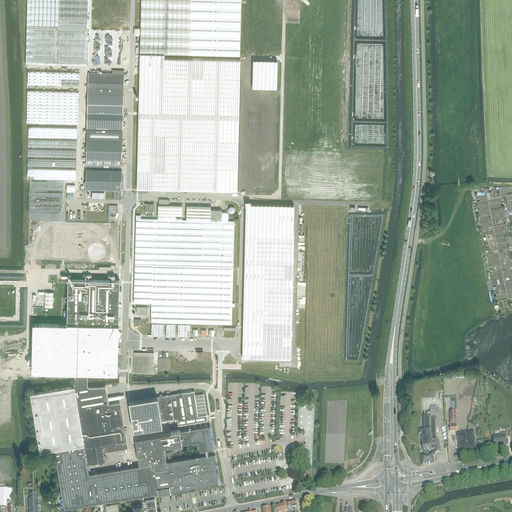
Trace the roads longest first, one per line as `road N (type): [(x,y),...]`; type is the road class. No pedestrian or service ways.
road 1 (secondary): [(396,316),(416,177),(415,37)]
road 2 (secondary): [(396,316),(387,477)]
road 3 (secondary): [(396,476),(396,316)]
road 4 (tertiary): [(219,511),(337,489)]
